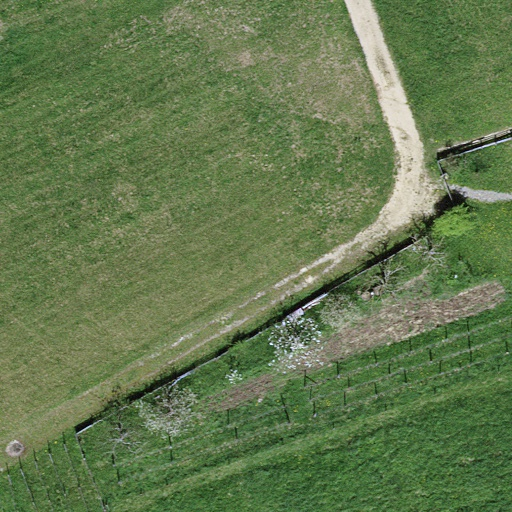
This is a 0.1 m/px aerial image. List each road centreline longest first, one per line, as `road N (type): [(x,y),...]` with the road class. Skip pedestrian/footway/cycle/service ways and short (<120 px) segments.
road 1 (track): [(11,446),(397,225),(416,157)]
road 2 (track): [(416,157),(357,0)]
